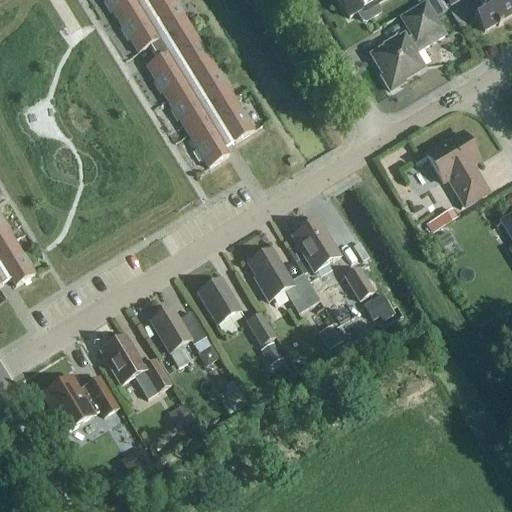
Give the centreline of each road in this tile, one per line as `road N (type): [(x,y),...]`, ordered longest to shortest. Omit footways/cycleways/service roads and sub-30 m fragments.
road 1 (residential): [(0,372),(377,141)]
road 2 (residential): [(377,141),(290,0)]
